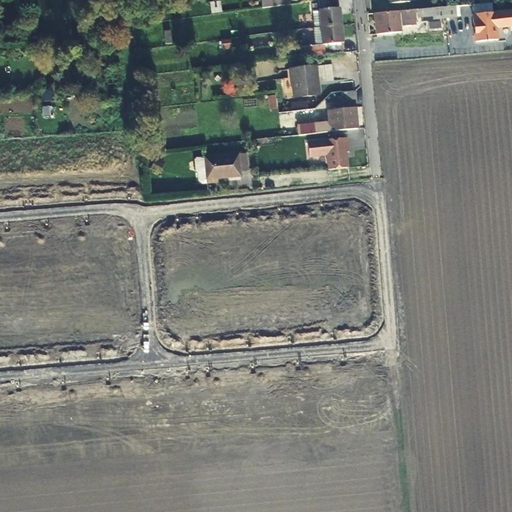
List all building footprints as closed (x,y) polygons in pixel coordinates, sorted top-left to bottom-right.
[(272,7),(286,6),(284,0),(262,0),(263,9),(272,7)] [(322,28),(343,26),(341,9),(340,9),(339,0),(329,0),(319,1),(322,28)] [(452,18),(452,8),(441,8),(404,11),(375,14),(377,35),(402,33),(402,24),(417,23),(417,19),(434,17),(434,20),(452,18)] [(511,10),(472,14),(474,43),(499,41),(498,29),(511,28),(511,10)] [(343,26),(322,28),(324,46),(304,48),(305,58),(344,53),(343,43),(345,43),(343,26)] [(221,41),(222,50),(230,50),(230,40),(221,41)] [(97,53),(96,42),(81,44),(82,54),(97,53)] [(390,52),(376,53),(376,61),(391,60),(390,52)] [(294,85),(319,82),(317,68),(292,72),(294,85)] [(319,82),(294,85),(296,99),(321,96),(319,82)] [(358,99),(357,91),(342,93),(343,101),(358,99)] [(332,133),(359,129),(356,107),(330,110),(332,133)] [(327,113),(326,108),(280,116),(282,126),(295,124),(295,122),(308,121),(308,116),(327,113)] [(300,135),(327,132),(326,124),(299,127),(300,135)] [(329,155),(331,170),(350,168),(348,152),(351,152),(349,138),(310,142),(311,157),(329,155)] [(198,160),(196,162),(197,173),(200,175),(200,183),(204,185),(209,185),(226,183),(226,180),(243,178),(243,173),(251,172),(249,155),(241,155),(206,159),(198,160)]
